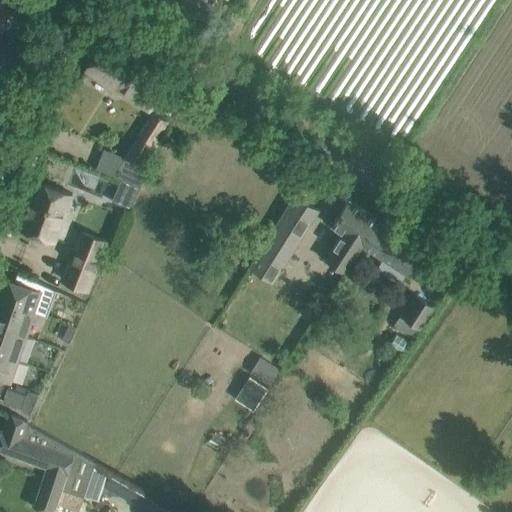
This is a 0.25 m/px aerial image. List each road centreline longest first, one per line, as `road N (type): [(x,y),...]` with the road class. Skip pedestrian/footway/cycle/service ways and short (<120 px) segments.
road 1 (secondary): [(511,261),(103,0)]
road 2 (unclassified): [(0,169),(61,0)]
